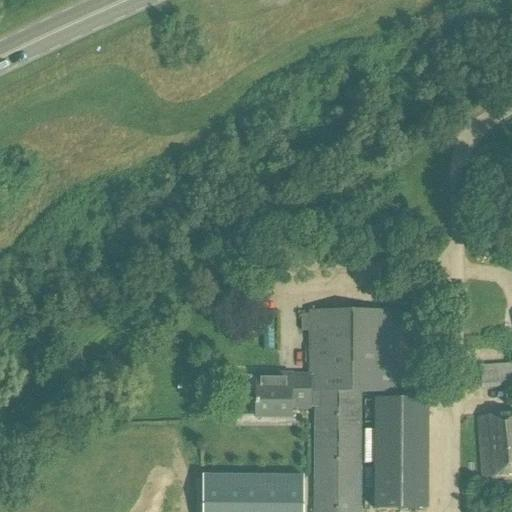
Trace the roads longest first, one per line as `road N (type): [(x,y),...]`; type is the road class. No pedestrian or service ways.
road 1 (unclassified): [(454,511),(462,159),(477,133),(511,111)]
road 2 (primary): [(0,58),(127,0)]
